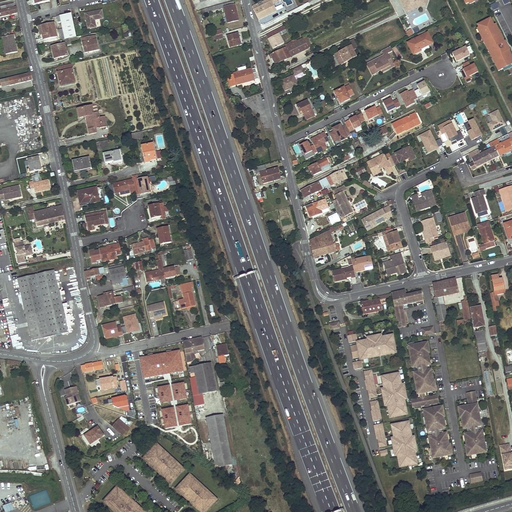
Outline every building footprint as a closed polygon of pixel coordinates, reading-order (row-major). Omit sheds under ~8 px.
[(252,7),(259,20),(277,11),(273,4),(278,2),(277,0),(267,0),(262,2),(263,3),(264,5),(260,8),(259,6),(258,4),(252,7)] [(235,5),(234,2),(221,5),(222,8),(224,8),(228,23),(239,21),(237,13),(235,13),(234,6),(235,5)] [(408,5),(404,7),(407,13),(421,5),(427,7),(427,5),(421,3),(414,7),(408,5)] [(6,5),(7,9),(0,10),(0,20),(0,21),(0,18),(0,16),(18,13),(16,7),(14,7),(14,4),(6,5)] [(102,10),(85,14),(88,29),(97,27),(95,20),(104,18),(102,10)] [(77,37),(72,13),(57,16),(58,22),(62,21),(63,29),(58,30),(60,40),(66,39),(70,38),(77,37)] [(491,19),(478,25),(479,28),(481,32),(480,33),(482,38),(484,37),(487,45),(486,45),(492,59),(494,58),(496,63),(495,63),(499,72),(503,69),(511,66),(511,64),(511,57),(509,51),(508,51),(506,48),(508,46),(506,42),(505,42),(502,38),(501,39),(497,31),(499,30),(496,25),(494,26),(491,19)] [(57,37),(54,24),(42,26),(43,34),(42,35),(43,40),(57,37)] [(266,35),(268,39),(269,38),(286,30),(284,26),(266,35)] [(287,32),(286,30),(269,38),(272,44),(271,45),(274,49),(284,43),(279,35),(282,35),(287,32)] [(428,45),(433,43),(428,33),(426,34),(420,37),(408,43),(414,55),(421,51),(420,49),(428,45)] [(15,39),(14,34),(2,37),(6,54),(17,52),(16,45),(14,45),(13,39),(15,39)] [(238,37),(238,34),(228,37),(230,47),(239,45),(237,38),(238,37)] [(98,50),(95,36),(90,37),(82,39),(85,53),(98,50)] [(275,64),(309,48),(303,37),(290,44),(286,46),(286,47),(271,55),(275,64)] [(354,51),(359,48),(354,39),(349,41),(352,46),(334,55),(340,66),(357,57),(354,51)] [(67,56),(65,44),(51,47),(53,53),(55,52),(56,58),(67,56)] [(394,67),(388,54),(392,52),(390,47),(381,51),(384,56),(383,56),(382,59),(378,59),(367,64),(372,75),(383,70),(384,72),(394,67)] [(470,55),(466,47),(453,53),(457,62),(470,55)] [(478,74),(474,64),(470,66),(468,61),(460,65),(462,69),(459,71),(465,84),(471,81),(470,77),(478,74)] [(75,83),(71,65),(58,68),(59,73),(58,73),(60,85),(68,83),(69,84),(75,83)] [(304,72),(301,66),(292,70),(295,76),(304,72)] [(229,87),(258,79),(257,73),(253,74),(252,70),(246,71),(239,73),(226,77),(229,87)] [(0,87),(33,80),(31,73),(0,80),(0,87)] [(297,85),(293,76),(281,82),(283,88),(286,87),(286,89),(293,86),(293,87),(297,85)] [(414,91),(418,98),(430,92),(427,86),(424,82),(417,86),(419,89),(414,91)] [(353,94),(349,86),(344,88),(344,87),(335,92),(341,104),(350,99),(349,97),(353,94)] [(414,91),(414,89),(408,92),(408,90),(400,94),(407,107),(415,103),(414,101),(418,98),(414,91)] [(400,106),(397,100),(393,102),(391,99),(383,103),(388,112),(395,108),(400,106)] [(312,111),(307,101),(297,106),(300,112),(302,111),(306,120),(315,116),(312,111)] [(78,109),(80,118),(86,116),(89,130),(92,130),(92,134),(96,133),(95,129),(107,126),(105,117),(99,119),(98,113),(94,114),(93,110),(97,109),(97,105),(78,109)] [(364,112),(368,121),(379,117),(375,107),(364,112)] [(488,124),(492,131),(505,124),(498,111),(489,115),(493,122),(488,124)] [(362,114),(345,122),(346,125),(348,128),(352,126),(354,130),(361,126),(360,123),(365,120),(362,114)] [(415,114),(411,116),(415,124),(416,126),(420,124),(415,114)] [(415,124),(411,116),(393,125),(398,134),(405,130),(405,129),(415,124)] [(468,134),(472,140),(481,136),(474,120),(465,125),(469,134),(468,134)] [(457,142),(464,139),(460,131),(456,133),(450,121),(439,127),(441,131),(444,129),(446,132),(451,143),(456,140),(457,142)] [(348,128),(346,125),(342,127),(340,125),(333,129),(334,132),(329,134),(333,142),(338,140),(340,139),(341,141),(347,138),(346,136),(351,134),(348,128)] [(387,133),(384,127),(378,130),(380,136),(383,135),(387,133)] [(428,153),(443,146),(440,140),(435,142),(430,131),(420,136),(422,141),(423,140),(426,146),(425,146),(428,153)] [(141,139),(139,132),(133,133),(134,141),(141,139)] [(314,155),(328,150),(325,143),(329,142),(325,133),(310,138),(314,147),(311,148),(314,155)] [(511,147),(511,145),(511,144),(511,138),(472,159),(474,162),(470,165),(472,170),(511,149),(511,147)] [(464,139),(449,146),(452,152),(467,146),(464,139)] [(306,160),(314,156),(308,142),(299,146),(306,160)] [(154,153),(153,144),(142,146),(145,162),(149,162),(149,161),(156,159),(154,153)] [(391,157),(395,165),(405,161),(404,160),(408,158),(408,159),(414,156),(410,147),(391,157)] [(123,160),(121,150),(103,154),(105,163),(113,161),(114,162),(123,160)] [(389,160),(387,161),(391,168),(395,165),(391,157),(388,152),(386,153),(389,160)] [(387,161),(384,154),(380,156),(379,159),(376,158),(367,163),(374,176),(381,172),(380,170),(379,169),(384,166),(385,168),(388,175),(393,173),(391,168),(387,161)] [(40,161),(39,157),(28,159),(31,172),(39,170),(38,162),(40,161)] [(92,169),(89,158),(72,161),(75,172),(92,169)] [(329,163),(327,158),(309,167),(310,171),(311,170),(314,176),(322,172),(321,171),(320,168),(328,164),(329,163)] [(280,179),(278,168),(266,171),(265,166),(255,168),(256,174),(260,173),(263,184),(280,179)] [(366,174),(363,167),(356,171),(359,177),(366,174)] [(343,169),(339,171),(343,180),(347,178),(343,169)] [(343,180),(339,171),(301,190),(305,198),(313,193),(313,192),(318,189),(318,191),(322,189),(322,188),(329,184),(330,186),(334,184),(334,185),(343,180)] [(141,193),(141,195),(150,193),(149,185),(148,185),(147,178),(139,179),(137,174),(132,175),(132,179),(135,188),(136,188),(137,194),(141,193)] [(135,188),(132,179),(113,184),(115,193),(119,192),(119,189),(124,188),(124,191),(130,190),(130,191),(135,190),(135,188)] [(51,189),(49,180),(34,183),(33,181),(30,182),(31,189),(35,188),(36,192),(51,189)] [(0,199),(4,199),(5,200),(9,199),(8,197),(15,196),(15,198),(22,196),(19,186),(3,189),(3,190),(0,190),(0,199)] [(346,190),(344,186),(333,191),(337,199),(340,204),(335,206),(341,218),(346,216),(343,211),(351,206),(342,191),(346,190)] [(103,199),(101,187),(78,192),(81,203),(90,201),(91,204),(99,202),(99,200),(103,199)] [(511,187),(499,191),(506,211),(511,209),(511,187)] [(483,190),(473,193),(475,198),(471,199),(476,215),(487,211),(482,196),(484,195),(483,190)] [(436,205),(432,191),(422,194),(423,198),(423,199),(419,200),(419,199),(418,194),(413,196),(417,211),(421,210),(421,207),(428,205),(431,207),(436,205)] [(322,213),(319,202),(306,207),(310,217),(322,213)] [(162,217),(159,204),(153,205),(149,206),(152,220),(157,219),(157,217),(162,217)] [(65,220),(62,206),(56,207),(50,208),(31,213),(33,220),(34,227),(44,225),(49,224),(65,220)] [(354,212),(351,206),(343,211),(346,216),(354,212)] [(383,208),(362,220),(364,224),(367,223),(369,228),(376,224),(393,216),(391,209),(385,212),(383,208)] [(107,223),(105,212),(86,216),(89,231),(94,230),(93,226),(107,223)] [(327,217),(330,225),(340,221),(337,213),(327,217)] [(469,227),(464,214),(449,219),(454,232),(469,227)] [(438,237),(432,218),(421,222),(424,231),(426,236),(424,237),(426,244),(427,244),(433,242),(432,239),(438,237)] [(494,241),(488,221),(478,224),(484,244),(478,245),(480,251),(495,246),(493,242),(494,241)] [(171,242),(168,226),(157,228),(159,237),(161,237),(162,244),(171,242)] [(331,233),(339,229),(338,227),(310,241),(314,258),(336,251),(331,233)] [(455,236),(470,231),(469,227),(454,232),(455,236)] [(393,233),(392,229),(379,233),(380,237),(383,236),(383,237),(387,236),(391,251),(402,247),(400,242),(398,243),(397,240),(399,239),(397,232),(393,233)] [(151,249),(149,241),(148,239),(143,240),(143,243),(137,244),(138,247),(133,248),(134,254),(151,250),(151,249)] [(21,241),(14,243),(15,248),(16,248),(18,255),(24,254),(25,256),(33,254),(32,247),(25,249),(24,246),(22,247),(21,241)] [(450,256),(446,243),(430,248),(432,253),(434,259),(439,257),(439,255),(440,255),(441,256),(444,255),(445,258),(450,256)] [(121,254),(119,244),(114,245),(114,247),(106,248),(99,249),(99,251),(95,252),(94,250),(90,251),(92,264),(97,263),(97,261),(101,260),(102,262),(117,259),(116,255),(121,254)] [(402,258),(400,253),(389,256),(390,262),(383,264),(387,276),(397,273),(397,275),(406,273),(404,264),(402,265),(400,259),(402,258)] [(373,267),(371,258),(366,259),(366,257),(351,260),(352,264),(352,266),(354,272),(358,271),(358,269),(364,267),(364,269),(373,267)] [(162,261),(161,259),(157,260),(159,270),(145,273),(147,282),(165,278),(162,261)] [(143,269),(141,261),(130,264),(132,276),(138,275),(137,270),(143,269)] [(166,269),(164,261),(162,261),(165,278),(176,276),(176,274),(174,268),(174,267),(166,269)] [(354,272),(352,266),(332,271),(334,282),(344,279),(344,277),(346,277),(350,276),(351,278),(355,277),(354,272)] [(86,277),(104,273),(103,269),(103,268),(85,272),(86,277)] [(129,277),(127,268),(109,272),(111,281),(129,277)] [(69,332),(54,270),(18,279),(32,341),(69,332)] [(497,275),(491,276),(494,291),(504,289),(502,279),(498,279),(497,275)] [(458,293),(455,279),(432,284),(435,297),(434,298),(435,303),(439,302),(438,297),(458,293)] [(192,282),(182,285),(183,293),(185,293),(185,294),(184,295),(185,300),(179,301),(181,309),(188,307),(195,305),(191,288),(194,288),(192,282)] [(423,300),(420,287),(392,293),(392,296),(398,328),(406,326),(402,305),(423,300)] [(123,302),(121,297),(114,298),(113,291),(109,292),(109,293),(104,294),(104,295),(99,297),(101,307),(123,302)] [(499,306),(497,294),(495,295),(494,295),(493,293),(490,293),(493,307),(495,306),(499,306)] [(467,301),(467,297),(464,297),(465,301),(461,302),(463,309),(462,309),(464,321),(466,321),(465,319),(470,319),(467,301)] [(380,299),(359,303),(360,305),(361,305),(363,314),(382,311),(380,299)] [(164,302),(147,306),(149,318),(153,317),(153,318),(163,316),(167,315),(164,302)] [(447,320),(444,305),(442,305),(436,307),(439,321),(447,320)] [(482,315),(481,306),(470,308),(474,328),(483,327),(481,315),(482,315)] [(122,317),(127,335),(140,331),(136,314),(122,317)] [(116,323),(103,326),(106,339),(114,337),(115,335),(119,334),(117,327),(116,323)] [(483,330),(475,332),(477,344),(485,342),(483,330)] [(355,334),(348,335),(349,342),(357,341),(355,334)] [(368,340),(357,342),(357,345),(350,347),(352,358),(359,357),(367,355),(368,358),(384,355),(383,353),(396,350),(393,335),(382,337),(375,339),(368,340)] [(190,352),(204,349),(201,337),(183,341),(187,363),(189,363),(189,362),(191,361),(190,352)] [(429,353),(427,342),(418,344),(418,345),(426,344),(428,353),(429,353)] [(486,350),(485,342),(477,344),(478,351),(486,350)] [(227,344),(217,346),(220,363),(225,362),(224,355),(229,355),(227,344)] [(418,345),(418,344),(408,346),(418,394),(420,393),(421,398),(411,400),(412,407),(425,405),(426,409),(423,410),(433,458),(443,456),(442,455),(450,453),(448,444),(450,444),(447,433),(445,433),(440,434),(439,429),(444,428),(446,428),(444,416),(443,417),(441,408),(433,409),(433,408),(430,409),(429,404),(439,402),(437,395),(425,397),(424,393),(427,392),(427,391),(435,389),(433,380),(435,380),(432,369),(427,370),(426,365),(431,364),(429,353),(428,353),(426,344),(418,345)] [(181,358),(143,364),(152,414),(177,409),(178,416),(190,413),(186,390),(184,374),(181,358)] [(81,365),(83,372),(94,370),(93,368),(103,366),(102,361),(81,365)] [(361,361),(353,362),(355,369),(362,368),(361,361)] [(189,367),(191,378),(189,378),(194,407),(204,405),(202,394),(216,391),(211,363),(194,366),(194,367),(189,367)] [(371,371),(364,372),(369,398),(376,397),(371,371)] [(397,374),(381,377),(384,388),(385,395),(384,395),(385,400),(386,400),(387,406),(390,418),(405,415),(404,408),(406,407),(404,400),(403,392),(401,384),(400,381),(398,381),(397,374)] [(88,376),(84,377),(88,393),(94,392),(91,379),(89,379),(88,376)] [(437,390),(435,380),(433,380),(435,389),(427,391),(427,392),(437,390)] [(75,386),(64,389),(67,398),(64,399),(66,405),(80,401),(75,386)] [(486,452),(475,392),(467,393),(469,405),(467,406),(467,407),(460,408),(461,417),(463,429),(468,428),(469,433),(464,434),(466,445),(468,454),(476,453),(476,454),(486,452)] [(108,399),(108,405),(113,404),(113,408),(128,407),(127,397),(108,399)] [(377,401),(370,403),(373,421),(381,420),(377,401)] [(444,416),(442,406),(433,408),(433,409),(441,408),(443,417),(444,416)] [(467,407),(467,406),(458,407),(460,418),(461,417),(460,408),(467,407)] [(222,415),(206,418),(216,465),(219,467),(232,464),(222,415)] [(129,428),(133,423),(120,418),(119,419),(129,428)] [(129,428),(119,419),(113,426),(123,435),(129,428)] [(407,422),(391,425),(393,437),(395,444),(393,444),(394,449),(396,449),(397,456),(398,463),(400,462),(401,467),(415,464),(414,459),(416,459),(415,453),(413,445),(411,437),(409,427),(408,427),(407,422)] [(381,424),(374,425),(378,447),(386,446),(381,424)] [(103,435),(98,427),(85,435),(90,444),(103,435)] [(90,444),(85,435),(84,434),(80,436),(86,446),(90,444)] [(509,443),(500,445),(502,455),(503,455),(506,469),(511,468),(511,464),(511,463),(511,457),(511,453),(509,443)] [(452,454),(450,444),(448,444),(450,453),(442,455),(443,456),(452,454)] [(181,465),(160,446),(158,449),(155,445),(145,456),(148,459),(146,462),(167,481),(169,478),(173,482),(182,471),(179,468),(181,465)] [(468,454),(466,445),(465,445),(467,455),(476,454),(476,453),(468,454)] [(482,480),(481,473),(469,475),(471,482),(482,480)] [(214,496),(193,477),(191,479),(188,476),(178,487),(181,490),(179,492),(200,511),(202,509),(206,511),(216,501),(212,498),(214,496)] [(142,508),(121,489),(119,491),(115,488),(105,499),(109,502),(107,504),(115,511),(141,511),(140,510),(142,508)] [(33,509),(51,503),(46,489),(28,495),(33,509)] [(3,506),(4,511),(7,511),(14,510),(12,503),(3,506)]
